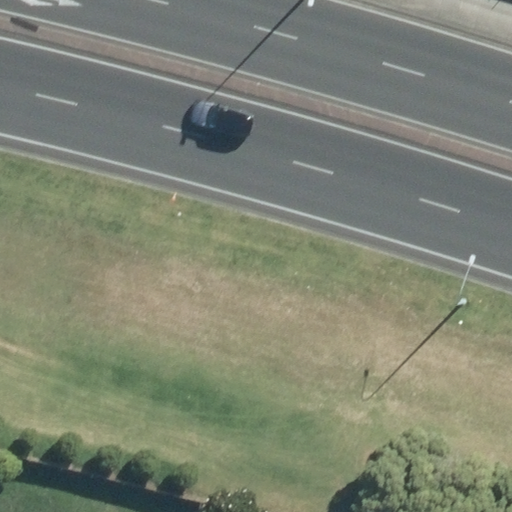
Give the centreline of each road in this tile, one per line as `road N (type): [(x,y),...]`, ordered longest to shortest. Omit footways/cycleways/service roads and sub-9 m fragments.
road 1 (primary): [(511,221),(160,113),(0,74)]
road 2 (primary): [(198,0),(511,82)]
